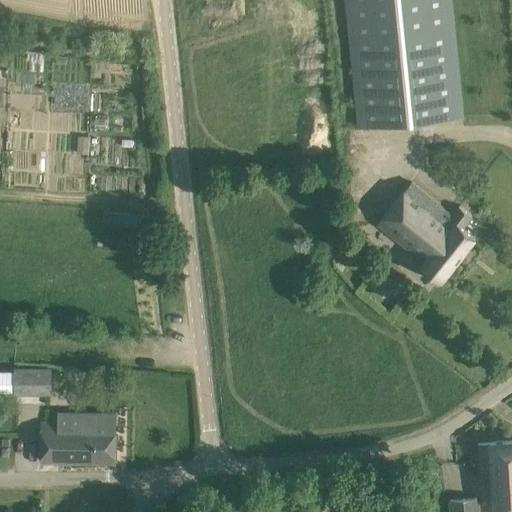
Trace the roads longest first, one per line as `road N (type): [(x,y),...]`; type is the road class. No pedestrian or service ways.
road 1 (unclassified): [(166,0),(211,468)]
road 2 (unclassified): [(211,468),(411,444),(511,386)]
road 3 (residential): [(0,482),(159,485)]
